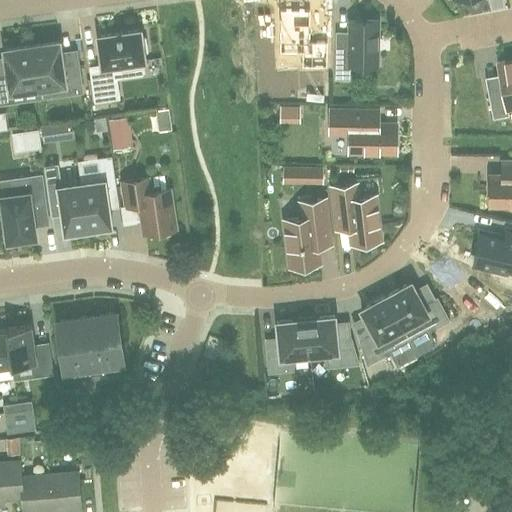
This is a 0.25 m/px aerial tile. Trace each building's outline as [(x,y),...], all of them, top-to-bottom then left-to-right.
[(280,9),(280,52),(281,52),(302,53),(302,67),(327,67),(328,43),(328,42),(310,41),(310,20),(310,10),(280,9)] [(378,21),(350,20),(349,54),(335,54),(335,80),(349,80),(350,66),(377,66),(378,21)] [(98,37),(102,64),(103,72),(91,74),(95,102),(119,98),(115,65),(144,61),(143,53),(148,52),(146,38),(141,39),(140,31),(98,37)] [(59,42),(32,46),(38,89),(64,85),(65,95),(82,92),(78,65),(62,67),(59,42)] [(38,89),(32,46),(4,50),(8,75),(0,76),(0,104),(13,102),(12,92),(38,89)] [(508,108),(511,107),(511,60),(497,64),(500,75),(503,94),(489,97),(493,119),(509,116),(508,108)] [(379,124),(379,110),(371,109),(344,109),(330,109),(330,110),(329,133),(349,133),(349,153),(397,153),(397,124),(379,124)] [(8,112),(0,112),(0,130),(10,129),(8,112)] [(109,120),(111,135),(131,133),(128,118),(109,120)] [(43,140),(51,139),(50,127),(42,128),(43,140)] [(38,130),(24,132),(27,149),(40,147),(38,130)] [(80,177),(80,183),(81,183),(88,231),(89,230),(111,227),(112,227),(110,209),(107,189),(117,188),(112,156),(99,158),(101,174),(80,177)] [(511,161),(503,161),(502,176),(490,175),(490,205),(511,204),(511,161)] [(61,185),(58,164),(44,166),(49,197),(59,196),(62,215),(64,234),(65,234),(65,233),(87,230),(87,231),(88,231),(81,183),(80,183),(61,185)] [(301,169),(301,186),(323,186),(323,170),(301,169)] [(36,238),(34,226),(31,203),(45,201),(42,175),(13,179),(15,194),(1,196),(1,199),(0,199),(0,213),(3,213),(7,242),(20,240),(20,244),(34,242),(33,238),(36,238)] [(175,229),(169,189),(150,192),(148,178),(122,182),(126,206),(140,204),(145,234),(175,229)] [(337,228),(350,227),(352,243),(381,239),(376,195),(359,197),(357,183),(332,186),(337,228)] [(320,262),(318,245),(331,243),(325,199),(300,202),(302,218),(284,220),(290,266),(320,262)] [(511,236),(511,232),(506,231),(504,238),(481,233),(481,234),(474,264),(511,272),(511,236)] [(411,283),(386,296),(409,338),(409,337),(432,324),(434,329),(450,321),(437,298),(423,305),(411,283)] [(385,351),(409,338),(386,296),(361,310),(373,332),(359,339),(367,365),(387,355),(385,351)] [(63,371),(83,368),(85,368),(84,358),(101,356),(102,366),(124,363),(117,313),(56,322),(63,371)] [(337,340),(335,323),(334,316),(306,319),(309,355),(323,354),(327,367),(359,364),(352,339),(337,340)] [(292,357),(309,355),(306,319),(277,322),(278,338),(279,346),(266,347),(269,373),(294,371),(292,357)] [(34,347),(31,326),(7,329),(13,366),(35,362),(37,377),(51,375),(47,345),(34,347)] [(0,331),(0,367),(13,366),(7,329),(6,329),(6,331),(0,331)] [(60,391),(62,407),(74,406),(71,389),(60,391)] [(32,401),(18,402),(19,411),(33,409),(32,401)] [(19,411),(18,402),(3,405),(7,433),(36,429),(33,409),(19,411)] [(0,463),(0,505),(5,506),(4,498),(24,497),(22,476),(21,461),(0,463)] [(50,474),(53,511),(61,511),(62,510),(82,508),(79,471),(50,474)] [(22,476),(24,497),(25,511),(35,511),(45,511),(53,511),(50,474),(22,476)]
